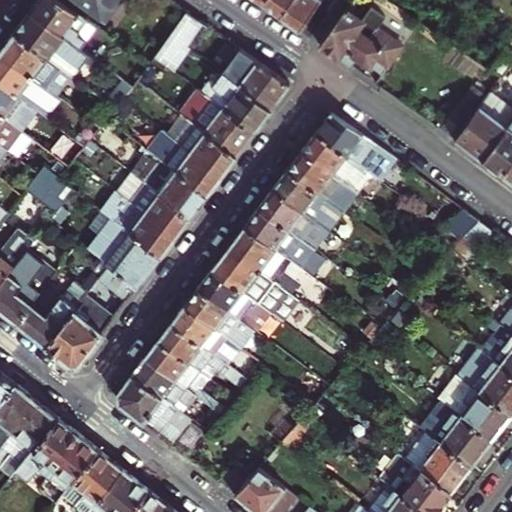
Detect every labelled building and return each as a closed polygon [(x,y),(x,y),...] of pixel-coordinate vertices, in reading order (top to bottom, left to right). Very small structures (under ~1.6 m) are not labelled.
[(40,0),(38,3),(32,11),(73,41),(88,20),(60,0),(40,0)] [(79,0),(106,19),(120,0),(79,0)] [(281,16),(291,0),(262,0),(261,2),(271,9),(281,16)] [(300,29),(316,7),(321,0),(291,0),(281,16),(291,22),(300,29)] [(311,37),(327,14),(316,7),(300,29),(311,37)] [(386,79),(418,35),(408,28),(399,40),(379,25),(384,17),(371,8),(364,18),(349,7),(338,23),(322,45),(336,55),(353,67),(359,59),(386,79)] [(73,41),(32,11),(24,22),(16,33),(48,56),(56,47),(82,67),(91,55),(77,45),(73,41)] [(171,33),(186,45),(203,22),(187,11),(171,33)] [(338,23),(327,14),(311,37),(317,41),(322,45),(338,23)] [(77,45),(93,24),(88,20),(73,41),(77,45)] [(191,49),(208,26),(203,22),(186,45),(191,49)] [(9,42),(1,52),(52,91),(56,86),(50,82),(61,67),(48,56),(16,33),(9,42)] [(186,45),(171,33),(155,55),(171,66),(186,45)] [(186,45),(171,66),(176,71),(191,49),(186,45)] [(75,77),(82,67),(56,47),(48,56),(61,67),(71,74),(75,77)] [(511,67),(511,52),(506,48),(487,71),(501,81),(511,67)] [(148,65),(126,49),(110,69),(123,78),(132,85),(136,80),(148,65)] [(290,83),(241,49),(223,72),(271,109),(280,96),(290,83)] [(52,91),(1,52),(0,53),(0,81),(33,107),(43,92),(49,96),(52,91)] [(71,74),(61,67),(50,82),(56,86),(52,91),(57,94),(71,74)] [(213,86),(229,99),(223,106),(255,130),(263,120),(271,109),(223,72),(213,86)] [(122,100),(132,85),(123,78),(106,100),(115,108),(122,100)] [(160,99),(136,80),(132,85),(122,100),(147,118),(160,99)] [(0,113),(23,131),(38,110),(33,107),(0,81),(0,113)] [(229,99),(213,86),(207,94),(223,106),(229,99)] [(255,130),(223,106),(207,94),(199,88),(181,114),(185,117),(190,122),(236,155),(245,143),(250,137),(255,130)] [(42,114),(57,94),(52,91),(49,96),(43,92),(33,107),(38,110),(42,114)] [(456,141),(484,161),(511,126),(511,103),(508,108),(490,95),(467,127),(456,141)] [(324,122),(316,133),(373,175),(380,180),(396,158),(379,145),(332,111),(324,122)] [(0,146),(7,151),(23,131),(0,113),(0,146)] [(185,117),(175,130),(181,135),(190,122),(185,117)] [(236,155),(190,122),(181,135),(175,130),(171,135),(192,150),(190,152),(205,163),(206,161),(223,172),(229,164),(236,155)] [(504,176),(511,165),(511,126),(484,161),(494,168),(504,176)] [(163,129),(149,149),(207,193),(215,183),(223,172),(206,161),(205,163),(190,152),(192,150),(171,135),(163,129)] [(373,175),(316,133),(309,142),(302,152),(358,194),(373,175)] [(207,193),(149,149),(132,172),(190,215),(198,204),(207,193)] [(288,169),(345,212),(358,194),(302,152),(295,160),(288,169)] [(24,194),(52,217),(62,205),(74,190),(45,168),(39,175),(24,194)] [(281,179),(274,188),(331,230),(345,212),(288,169),(281,179)] [(9,174),(4,170),(0,175),(0,176),(5,180),(9,174)] [(183,224),(190,215),(132,172),(118,190),(144,210),(142,212),(158,225),(160,221),(176,234),(183,224)] [(331,230),(274,188),(267,198),(259,208),(316,250),(331,230)] [(100,209),(102,211),(159,255),(168,244),(176,234),(160,221),(158,225),(142,212),(144,210),(118,190),(116,189),(100,209)] [(50,219),(59,226),(70,211),(62,205),(50,219)] [(0,223),(8,213),(0,206),(0,223)] [(463,240),(481,219),(463,206),(446,228),(463,240)] [(316,250),(259,208),(252,217),(245,226),(290,260),(302,269),(316,250)] [(159,255),(102,211),(90,227),(98,233),(87,248),(102,260),(135,286),(147,271),(159,255)] [(481,219),(463,240),(477,251),(495,229),(481,219)] [(0,281),(34,240),(17,226),(0,246),(0,281)] [(237,237),(229,249),(291,295),(301,282),(295,278),(283,269),(290,260),(245,226),(237,237)] [(27,248),(0,281),(0,307),(2,309),(17,321),(31,302),(56,271),(27,248)] [(220,259),(212,270),(268,312),(282,322),(298,300),(291,295),(229,249),(220,259)] [(79,361),(135,286),(102,260),(82,285),(87,289),(95,278),(117,295),(109,305),(88,289),(86,289),(72,308),(45,343),(57,353),(69,363),(79,361)] [(302,269),(290,260),(283,269),(295,278),(302,269)] [(268,312),(212,270),(205,279),(198,288),(254,330),(268,312)] [(31,302),(17,321),(29,330),(44,343),(72,307),(82,295),(86,289),(87,289),(82,285),(73,278),(45,313),(31,302)] [(254,330),(198,288),(192,297),(185,305),(226,337),(236,324),(250,335),(254,330)] [(386,306),(378,301),(370,310),(378,316),(386,306)] [(226,337),(185,305),(178,314),(172,323),(227,365),(241,348),(226,337)] [(511,328),(504,322),(494,315),(488,323),(495,328),(481,347),(511,369),(511,328)] [(227,365),(172,323),(165,331),(159,339),(200,371),(207,362),(217,370),(240,388),(247,380),(227,365)] [(236,324),(226,337),(241,348),(250,335),(236,324)] [(192,382),(200,371),(159,339),(153,348),(146,357),(197,396),(220,414),(225,407),(202,389),(192,382)] [(478,345),(459,370),(511,410),(511,369),(481,347),(478,345)] [(193,402),(197,396),(146,357),(139,366),(133,375),(173,405),(182,394),(193,402)] [(0,398),(18,377),(6,368),(0,362),(0,398)] [(207,362),(200,371),(211,378),(217,370),(207,362)] [(442,399),(450,404),(493,437),(503,424),(511,411),(511,410),(459,370),(439,396),(442,399)] [(192,382),(202,389),(211,378),(200,371),(192,382)] [(173,405),(133,375),(126,383),(120,391),(118,395),(117,398),(118,402),(171,444),(182,429),(168,419),(177,408),(173,405)] [(0,443),(14,426),(12,425),(26,410),(28,412),(41,396),(31,388),(18,377),(0,398),(0,443)] [(177,408),(183,413),(193,402),(182,394),(173,405),(177,408)] [(14,449),(25,458),(28,455),(62,412),(51,404),(41,396),(28,412),(26,410),(12,425),(14,426),(0,443),(0,461),(3,463),(14,449)] [(435,408),(443,414),(430,431),(473,463),(483,450),(493,437),(450,404),(442,399),(435,408)] [(315,425),(326,415),(316,405),(305,417),(315,425)] [(183,413),(177,408),(168,419),(182,429),(190,418),(183,413)] [(82,428),(62,412),(28,455),(50,473),(53,469),(70,482),(101,444),(82,428)] [(282,443),(293,452),(316,426),(305,417),(282,443)] [(430,431),(410,457),(453,490),(463,476),(473,463),(430,431)] [(71,508),(75,511),(88,511),(126,464),(115,455),(101,444),(70,482),(65,489),(62,492),(75,503),(71,508)] [(14,449),(3,463),(14,472),(25,458),(14,449)] [(453,490),(410,457),(402,451),(382,477),(391,483),(428,511),(435,511),(443,503),(453,490)] [(52,504),(65,489),(70,482),(53,469),(50,473),(28,455),(13,473),(52,504)] [(129,511),(152,485),(139,474),(126,464),(88,511),(129,511)] [(220,482),(236,495),(252,477),(236,465),(220,482)] [(317,511),(260,468),(252,477),(236,495),(257,511),(276,511),(288,496),(305,509),(303,511),(317,511)] [(428,511),(391,483),(387,488),(391,491),(385,498),(393,505),(386,511),(428,511)] [(129,511),(170,511),(176,504),(165,495),(152,485),(129,511)] [(391,491),(387,488),(370,510),(372,511),(386,511),(393,505),(385,498),(391,491)] [(332,501),(323,511),(337,511),(341,508),(346,511),(348,511),(357,500),(344,491),(335,503),(332,501)] [(372,511),(370,510),(369,509),(357,500),(348,511),(346,511),(341,508),(337,511),(372,511)]
